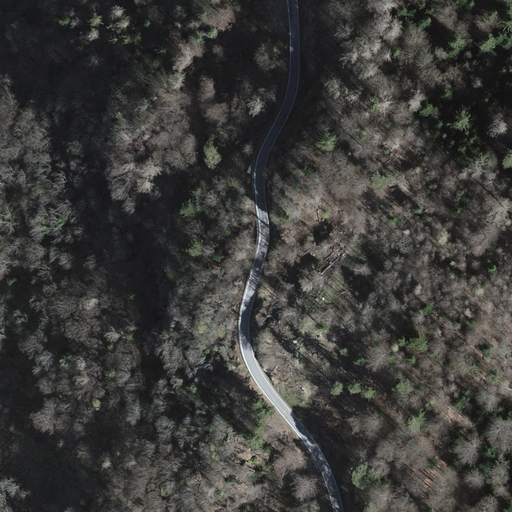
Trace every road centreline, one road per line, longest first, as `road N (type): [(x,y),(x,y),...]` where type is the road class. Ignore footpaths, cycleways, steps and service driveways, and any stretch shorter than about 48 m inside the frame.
road 1 (unclassified): [(292,0),(292,91),(261,160),(264,241),(244,332),(262,382),(322,462),(338,511)]
road 2 (track): [(88,511),(83,463),(57,429),(24,318),(0,286)]
